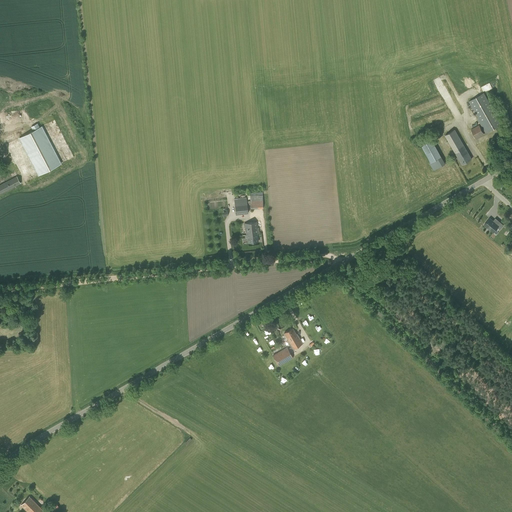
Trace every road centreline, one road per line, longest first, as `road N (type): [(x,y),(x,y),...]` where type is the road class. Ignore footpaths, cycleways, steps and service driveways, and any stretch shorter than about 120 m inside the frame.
road 1 (unclassified): [(0,470),(33,440),(511,162)]
road 2 (track): [(0,291),(327,254),(341,262)]
road 3 (track): [(511,446),(333,267)]
